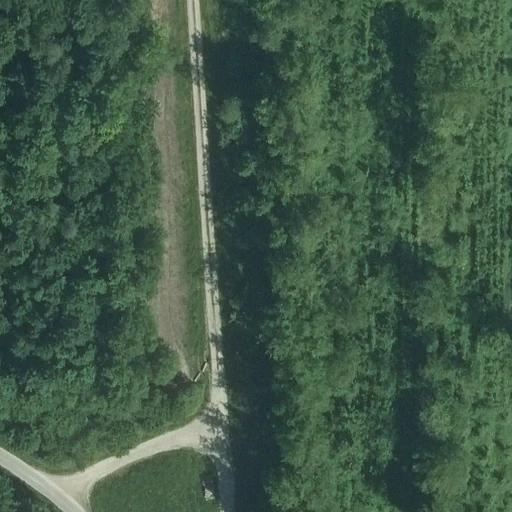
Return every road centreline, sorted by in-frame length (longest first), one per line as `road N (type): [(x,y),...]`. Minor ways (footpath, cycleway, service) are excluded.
road 1 (track): [(193,0),(218,384),(205,443),(228,474),(229,511)]
road 2 (track): [(205,443),(174,441),(51,491)]
